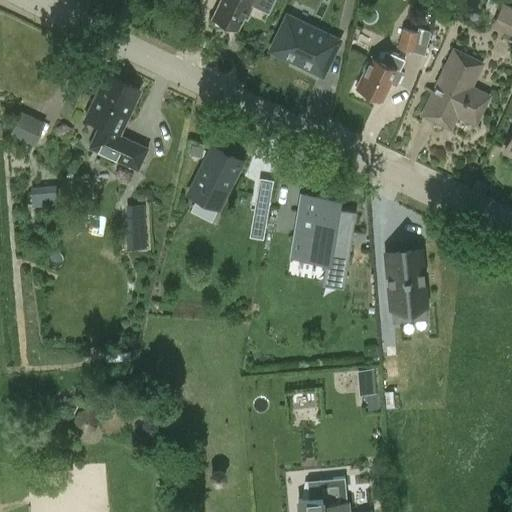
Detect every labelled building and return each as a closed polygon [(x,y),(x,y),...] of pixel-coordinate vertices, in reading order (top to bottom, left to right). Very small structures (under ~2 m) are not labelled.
[(221,0),(213,19),(215,20),(215,23),(224,27),(226,25),(237,30),(243,17),(246,18),(252,4),(268,12),(273,0),(221,0)] [(511,7),(502,3),(491,26),(511,35),(511,7)] [(288,17),(273,49),(321,73),(337,41),(288,17)] [(425,55),(431,31),(418,28),(417,32),(402,28),(401,31),(398,30),(397,35),(400,36),(396,47),(425,55)] [(384,49),(378,60),(371,56),(356,86),(359,87),(357,91),(368,96),(369,92),(380,97),(388,81),(395,84),(402,70),(399,68),(404,58),(384,49)] [(474,125),(489,95),(471,87),(483,63),(453,49),(421,115),(445,127),(452,114),(474,125)] [(119,135),(140,90),(105,74),(84,119),(98,126),(88,147),(137,170),(148,148),(119,135)] [(45,123),(20,111),(9,135),(34,147),(45,123)] [(192,145),(190,155),(201,157),(203,148),(192,145)] [(211,147),(188,193),(218,208),(241,162),(211,147)] [(267,237),(270,178),(256,178),(253,236),(267,237)] [(55,185),(32,188),(34,207),(57,204),(55,185)] [(339,197),(298,191),(288,255),(324,261),(320,284),(340,287),(353,212),(337,209),(339,197)] [(129,239),(129,247),(143,247),(143,239),(144,239),(143,217),(145,217),(145,204),(126,204),(126,216),(125,216),(126,239),(129,239)] [(393,321),(408,320),(406,306),(424,304),(419,251),(387,254),(393,321)] [(374,368),(358,370),(360,395),(366,394),(376,393),(374,368)] [(371,511),(372,511),(370,511),(349,511),(348,501),(346,501),(344,478),(320,480),(321,499),(298,501),(298,511),(371,511)]
